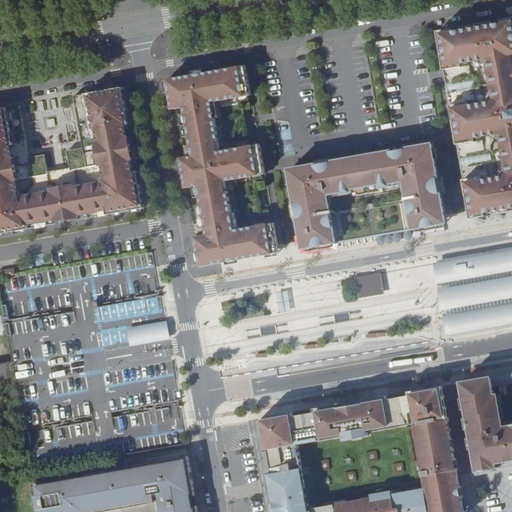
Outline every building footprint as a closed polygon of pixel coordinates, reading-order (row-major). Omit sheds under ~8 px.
[(511,18),(511,17),(438,31),(447,37),(506,27),(511,18)] [(511,58),(506,27),(447,37),(477,210),(511,203),(511,58)] [(447,37),(438,31),(472,218),(477,210),(447,37)] [(246,66),(165,79),(171,109),(182,107),(192,156),(180,158),(186,187),(197,185),(207,234),(195,236),(199,258),(278,243),(274,222),(263,224),(254,175),(264,173),(259,144),(248,146),(239,97),(250,95),(246,66)] [(17,106),(0,109),(0,235),(145,210),(120,88),(69,97),(78,149),(63,152),(66,169),(47,173),(43,155),(26,158),(17,106)] [(362,227),(348,230),(346,233),(310,240),(295,156),(288,157),(304,248),(447,223),(431,132),(423,133),(438,217),(362,230),(362,227)] [(423,133),(295,156),(310,240),(346,233),(348,230),(362,227),(362,230),(438,217),(423,133)] [(511,203),(477,210),(472,218),(511,211),(511,203)] [(278,243),(199,258),(201,265),(279,251),(278,243)] [(511,249),(437,263),(440,280),(444,299),(447,318),(450,336),(511,324),(511,249)] [(0,273),(0,275),(1,279),(16,277),(15,270),(0,273)] [(288,291),(276,293),(279,312),(290,311),(288,291)] [(158,298),(92,305),(94,322),(160,315),(158,298)] [(168,342),(166,329),(131,335),(133,348),(168,342)] [(511,373),(479,380),(462,382),(471,430),(478,471),(508,466),(511,465),(511,373)] [(342,404),(261,418),(277,511),(465,511),(463,498),(456,460),(443,386),(342,404)] [(201,511),(199,499),(191,455),(37,486),(41,511),(201,511)]
